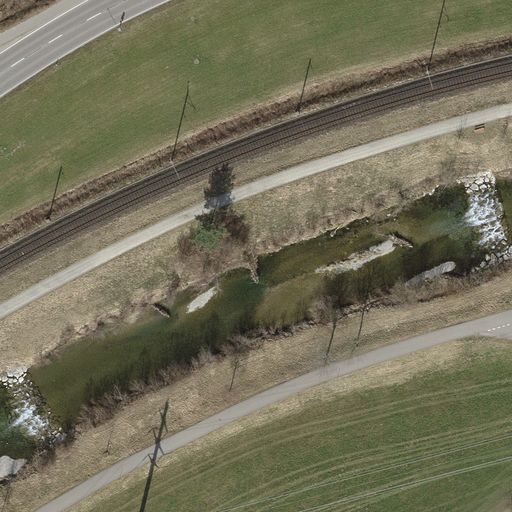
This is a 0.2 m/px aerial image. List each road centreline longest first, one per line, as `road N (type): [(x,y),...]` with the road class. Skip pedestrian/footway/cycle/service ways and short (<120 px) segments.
road 1 (track): [(52,511),(352,363),(511,315)]
road 2 (primary): [(133,0),(0,77)]
